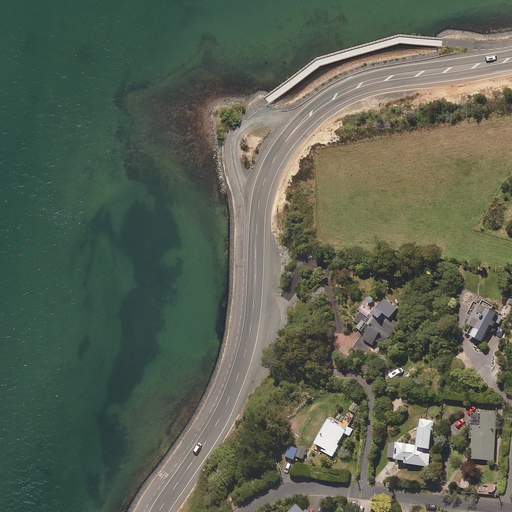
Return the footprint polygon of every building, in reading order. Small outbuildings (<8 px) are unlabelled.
[(355,319),(359,321),(356,326),(360,329),(356,333),(361,337),(354,346),(365,354),(369,348),(376,354),(399,323),(391,317),(398,306),(384,296),(370,317),(361,310),(355,319)] [(487,341),(497,323),(500,324),(503,317),(498,314),(499,312),(498,311),(500,307),(483,298),(481,302),(480,302),(475,299),(468,313),(473,315),(469,322),(472,324),(468,331),(487,341)] [(498,413),(474,410),(471,438),(475,438),(473,458),(494,459),(498,413)] [(348,426),(348,427),(342,424),(331,418),(329,417),(316,441),(324,446),(322,450),(333,456),(345,433),(350,435),(353,429),(348,426)] [(435,419),(422,417),(419,443),(398,441),(398,444),(391,443),(389,456),(406,459),(405,462),(429,465),(435,419)] [(298,447),(287,444),(283,456),(293,459),(294,457),(295,457),(303,459),(306,450),(298,447)]
